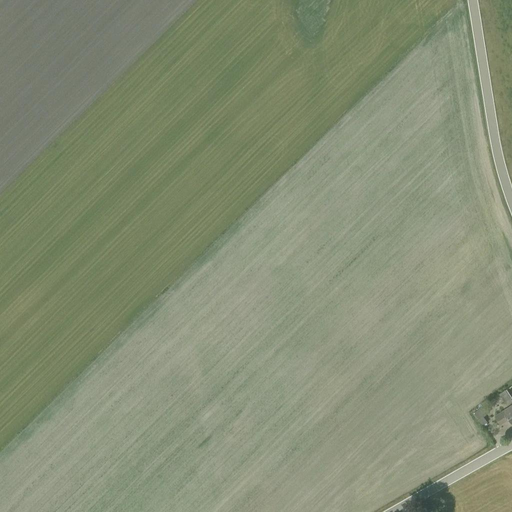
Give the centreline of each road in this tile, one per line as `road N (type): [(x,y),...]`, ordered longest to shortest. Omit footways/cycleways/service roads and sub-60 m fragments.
road 1 (unclassified): [(511,205),(472,0)]
road 2 (unclassified): [(395,511),(511,446)]
